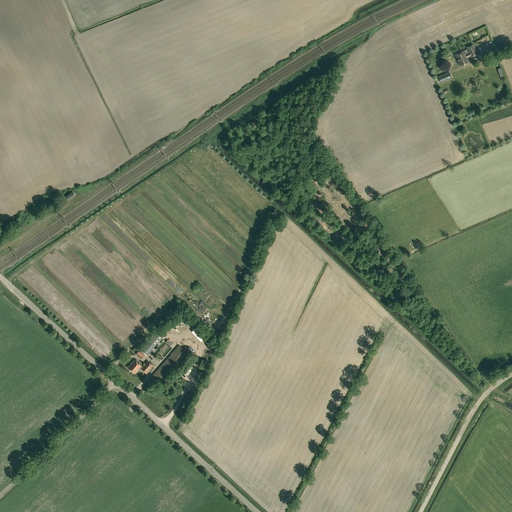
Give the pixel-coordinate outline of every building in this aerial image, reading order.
[(469,62),(467,57),(470,55),(471,57),(477,54),(473,44),(467,47),(468,49),(464,51),(464,50),(455,54),(460,66),(469,62)] [(452,78),(449,72),(438,77),(441,82),(452,78)] [(66,196),(68,200),(76,195),(73,191),(66,196)] [(140,349),(147,356),(164,337),(157,332),(147,343),(146,343),(140,349)] [(189,354),(179,345),(151,377),(161,385),(189,354)] [(145,355),(140,350),(136,354),(141,359),(145,355)] [(142,366),(135,359),(128,367),(134,373),(140,367),(147,374),(154,366),(148,360),(142,366)]
